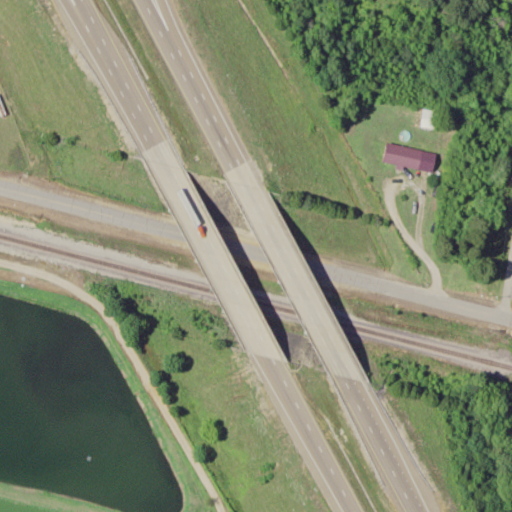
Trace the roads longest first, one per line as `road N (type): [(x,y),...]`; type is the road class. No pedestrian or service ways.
road 1 (residential): [(0,187),(511,319)]
road 2 (motorway): [(165,167),(343,511)]
road 3 (motorway): [(413,501),(235,166)]
road 4 (motorway): [(75,0),(165,167)]
road 5 (motorway): [(235,166),(148,0)]
